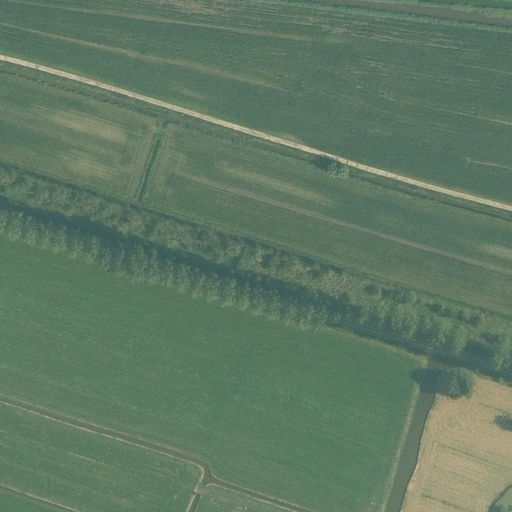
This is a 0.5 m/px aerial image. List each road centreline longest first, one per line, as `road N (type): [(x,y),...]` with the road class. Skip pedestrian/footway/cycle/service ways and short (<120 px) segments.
road 1 (track): [(511,372),(0,214)]
road 2 (track): [(511,208),(0,55)]
